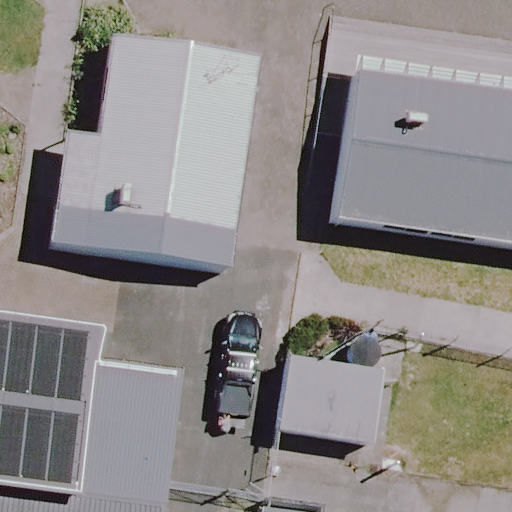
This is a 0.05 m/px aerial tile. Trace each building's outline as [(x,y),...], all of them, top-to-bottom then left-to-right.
[(246,44),(98,25),(68,258),(216,277),(246,44)] [(511,74),(348,54),(323,252),(511,276),(511,74)] [(162,511),(183,350),(0,326),(0,511),(162,511)] [(377,386),(282,372),(272,444),(366,458),(377,386)] [(377,511),(378,508),(240,490),(236,511),(377,511)]
